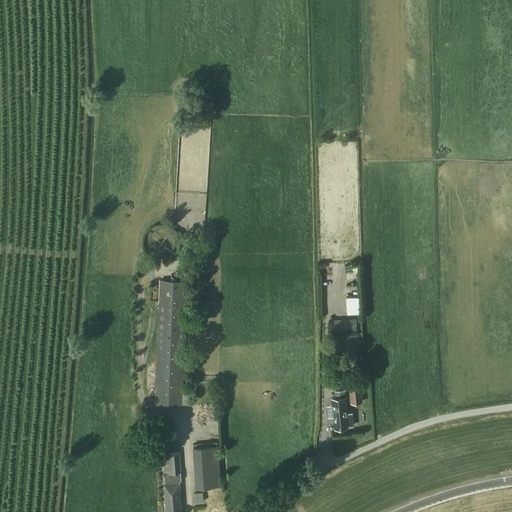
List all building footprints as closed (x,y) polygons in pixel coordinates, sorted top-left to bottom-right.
[(159,279),(154,404),(182,406),(182,404),(189,405),(190,390),(183,390),(187,280),(159,279)] [(347,312),(361,312),(360,294),(347,295),(347,312)] [(356,318),(331,320),(332,332),(357,331),(356,318)] [(361,386),(348,387),(350,403),(363,402),(361,386)] [(327,406),(328,417),(333,417),(334,428),(354,426),(353,412),(347,413),(346,397),(345,392),(337,393),(338,398),(331,398),(332,405),(327,406)] [(193,447),(195,488),(221,486),(219,445),(193,447)] [(162,454),(163,473),(164,484),(166,511),(181,511),(179,483),(179,481),(181,481),(181,472),(180,453),(162,454)] [(203,502),(203,493),(193,494),(193,502),(203,502)]
